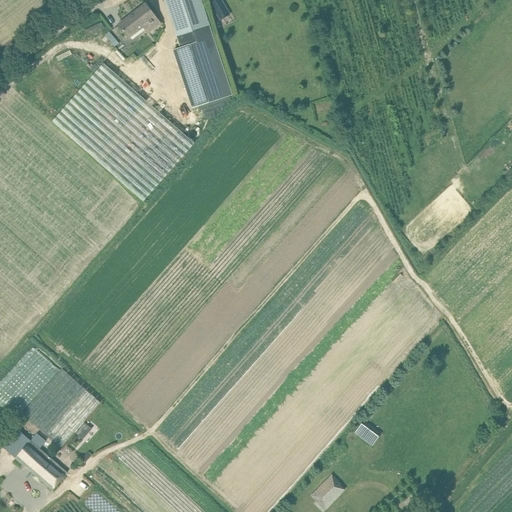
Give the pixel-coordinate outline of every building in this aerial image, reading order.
[(194,109),(232,96),(200,0),(165,0),(181,48),(174,50),(194,109)] [(220,0),(216,0),(211,3),(221,20),(229,15),(220,0)] [(119,25),(128,38),(143,26),(148,32),(160,23),(146,4),(119,25)] [(192,142),(102,62),(50,120),(141,201),(192,142)] [(22,414),(60,448),(100,403),(62,369),(22,414)] [(67,472),(16,428),(1,446),(52,490),(67,472)] [(325,478),(307,501),(321,511),(338,491),(333,487),(334,486),(325,478)]
